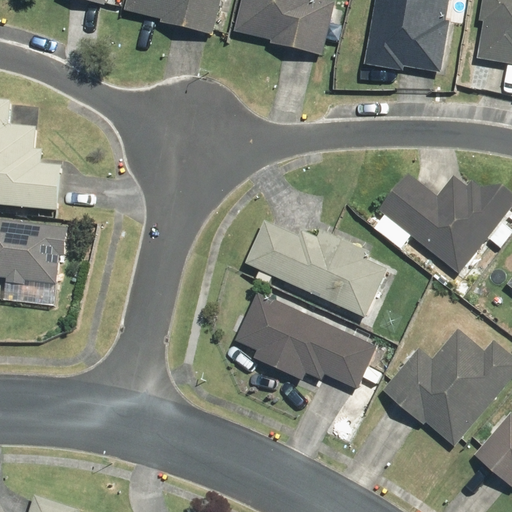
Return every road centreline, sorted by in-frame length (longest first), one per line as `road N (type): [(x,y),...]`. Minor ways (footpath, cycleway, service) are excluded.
road 1 (residential): [(190,146),(368,134),(511,143)]
road 2 (residential): [(125,418),(190,146)]
road 3 (residential): [(125,418),(236,456),(337,511)]
road 4 (residential): [(0,56),(75,81),(190,146)]
road 5 (residential): [(0,412),(125,418)]
